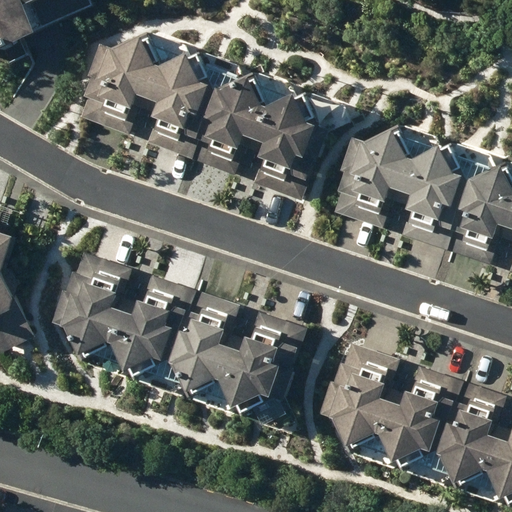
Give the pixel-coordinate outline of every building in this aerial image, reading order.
[(0,0),(0,62),(54,38),(49,27),(96,7),(92,0),(0,0)] [(100,45),(75,113),(121,130),(130,105),(139,109),(140,107),(148,110),(165,66),(163,66),(150,37),(119,51),(100,45)] [(151,111),(140,140),(189,158),(215,86),(209,84),(196,55),(169,68),(165,66),(148,110),(151,111)] [(215,86),(189,158),(227,173),(237,147),(246,151),(247,147),(255,151),(272,107),(270,106),(255,74),(222,89),(215,86)] [(255,151),(258,151),(247,179),(296,198),(303,179),(308,180),(315,162),(310,160),(322,127),(316,124),(302,95),(274,108),(272,107),(255,151)] [(365,142),(342,213),(390,229),(397,205),(407,208),(408,205),(417,207),(431,163),(429,163),(418,141),(412,130),(379,146),(365,142)] [(418,208),(409,237),(460,253),(483,181),(466,148),(440,161),(434,164),(431,163),(417,207),(418,208)] [(483,181),(460,253),(498,266),(506,241),(511,242),(511,172),(495,182),(490,184),(483,181)] [(0,341),(8,357),(45,338),(29,307),(30,303),(16,276),(28,240),(8,234),(10,227),(5,226),(9,214),(0,210),(0,341)] [(72,296),(64,320),(68,322),(67,325),(82,331),(99,362),(128,347),(131,348),(145,305),(136,302),(138,298),(131,296),(140,270),(92,254),(77,298),(72,296)] [(178,365),(202,291),(158,276),(148,306),(145,305),(131,348),(134,349),(150,381),(173,369),(171,366),(176,364),(178,365)] [(202,291),(178,365),(188,368),(204,400),(236,384),(238,385),(252,341),(245,339),(246,335),(238,332),(247,305),(202,291)] [(308,350),(314,329),(266,313),(256,342),(252,341),(238,385),(241,386),(257,417),(280,405),(279,402),(283,400),(300,406),(310,372),(307,371),(314,352),(308,350)] [(337,413),(336,417),(353,423),(368,453),(397,439),(399,439),(413,397),(405,394),(406,389),(398,386),(406,361),(358,345),(344,389),(339,387),(331,411),(337,413)] [(413,397),(399,439),(402,440),(416,468),(445,454),(452,457),(476,384),(426,367),(416,398),(413,397)] [(511,395),(476,384),(452,457),(464,461),(478,488),(505,475),(506,475),(511,458),(511,425),(505,423),(511,400),(511,395)]
